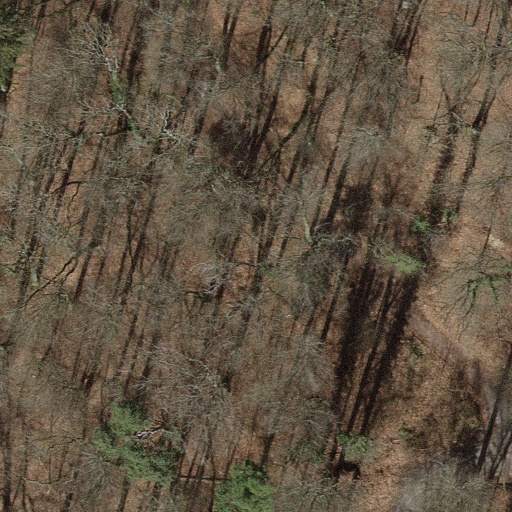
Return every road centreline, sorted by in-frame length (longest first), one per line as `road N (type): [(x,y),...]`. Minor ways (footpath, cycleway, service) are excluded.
road 1 (track): [(104,0),(511,411)]
road 2 (track): [(511,459),(455,459),(426,471),(408,488),(402,511)]
